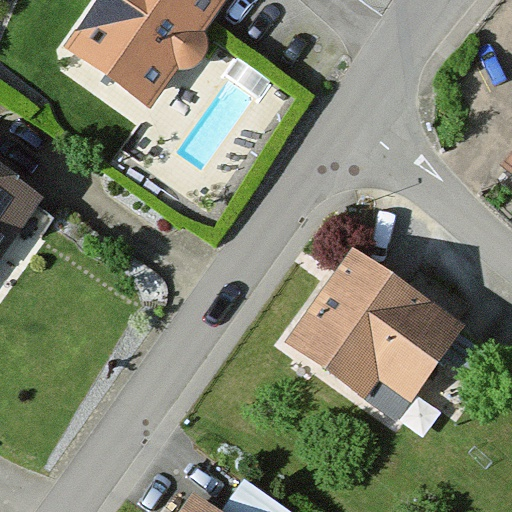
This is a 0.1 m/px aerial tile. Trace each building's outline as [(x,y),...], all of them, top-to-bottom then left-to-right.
[(225,2),(221,0),(91,0),(54,53),(146,116),(169,82),(188,77),(197,62),(196,43),(225,2)] [(511,158),(497,178),(511,190),(511,158)] [(0,250),(31,207),(0,185),(0,250)] [(454,341),(342,261),(278,351),(360,409),(372,391),(403,413),(454,341)] [(221,511),(197,511),(185,504),(179,511),(267,511),(236,491),(221,511)]
